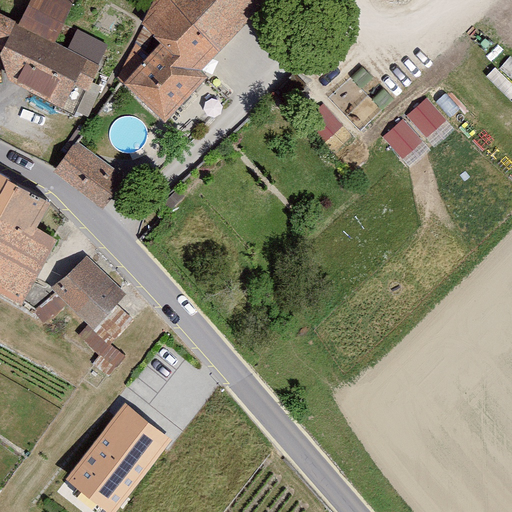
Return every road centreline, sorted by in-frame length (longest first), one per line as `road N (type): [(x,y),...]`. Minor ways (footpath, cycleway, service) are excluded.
road 1 (tertiary): [(103,224),(356,511)]
road 2 (residential): [(103,224),(335,30)]
road 3 (tertiary): [(0,149),(60,182),(103,224)]
